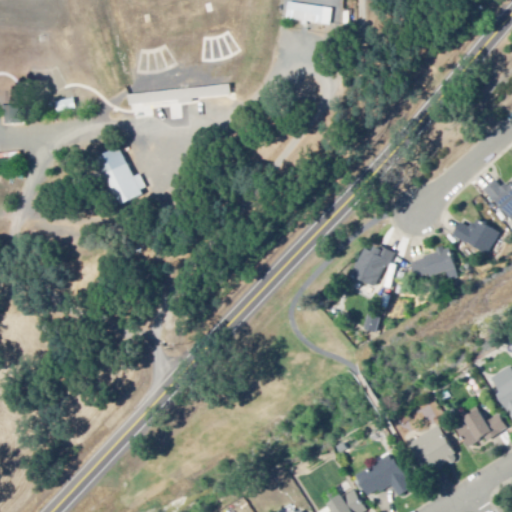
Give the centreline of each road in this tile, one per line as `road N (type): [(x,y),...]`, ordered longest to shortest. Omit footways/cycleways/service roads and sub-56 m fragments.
road 1 (secondary): [(511,18),(51,511)]
road 2 (residential): [(511,131),(417,218)]
